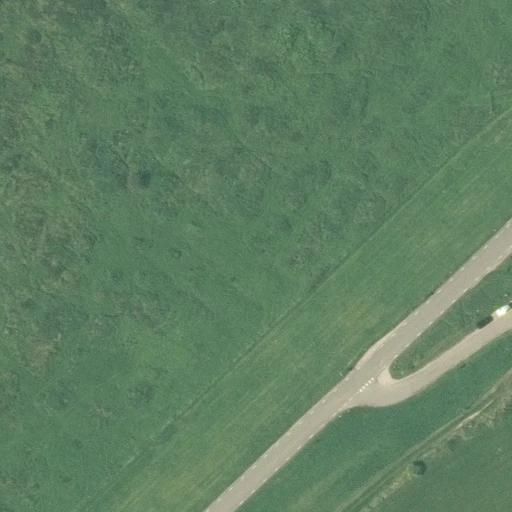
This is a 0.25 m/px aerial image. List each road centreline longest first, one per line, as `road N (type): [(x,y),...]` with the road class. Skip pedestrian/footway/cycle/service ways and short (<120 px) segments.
road 1 (unclassified): [(356,392),(511,247)]
road 2 (unclassified): [(356,392),(394,391),(511,320)]
road 3 (unclassified): [(231,511),(356,392)]
